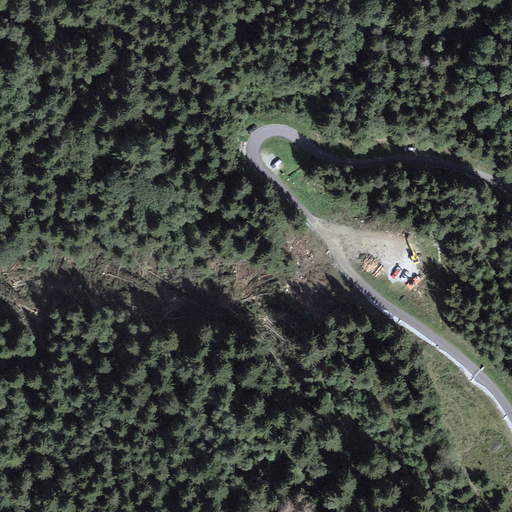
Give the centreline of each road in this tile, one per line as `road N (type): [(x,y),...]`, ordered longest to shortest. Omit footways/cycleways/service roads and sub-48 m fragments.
road 1 (unclassified): [(313,224),(253,154),(268,131),(333,158),(444,163),(511,190)]
road 2 (track): [(313,224),(351,274),(463,361),(511,416)]
